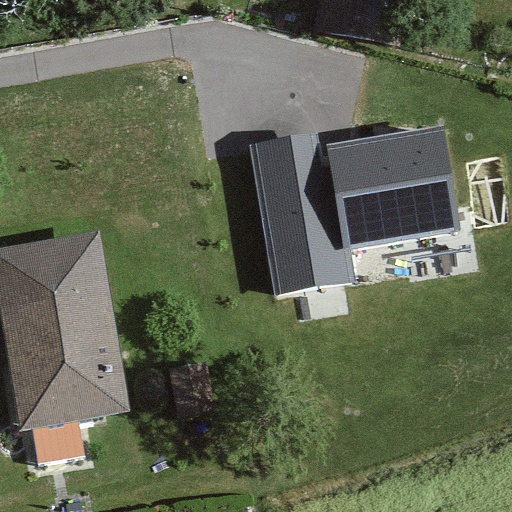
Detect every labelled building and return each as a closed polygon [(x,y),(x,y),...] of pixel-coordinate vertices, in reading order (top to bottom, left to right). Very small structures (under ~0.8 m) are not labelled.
[(390,0),(327,0),(321,38),(384,48),(390,0)] [(448,129),(322,149),(338,254),(464,234),(448,129)] [(319,134),(248,146),(275,297),(344,285),(338,254),(322,149),(319,134)] [(114,244),(0,264),(0,266),(30,441),(44,438),(49,467),(94,460),(88,429),(144,419),(114,244)] [(216,371),(177,378),(187,427),(225,420),(216,371)]
